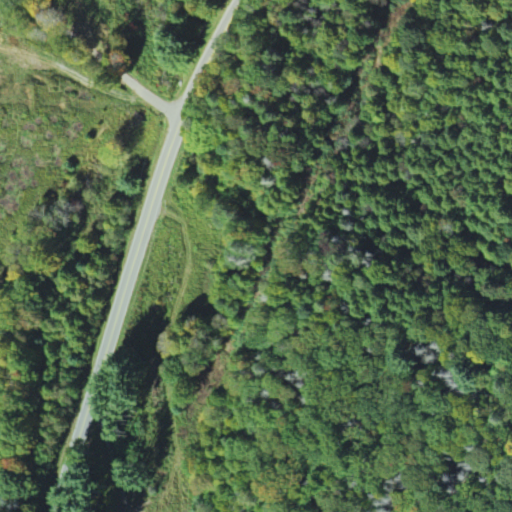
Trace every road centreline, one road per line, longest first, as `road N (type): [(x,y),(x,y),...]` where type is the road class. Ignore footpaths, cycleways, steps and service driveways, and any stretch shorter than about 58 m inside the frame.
road 1 (residential): [(48,511),(178,118),(238,0)]
road 2 (residential): [(178,118),(21,0)]
